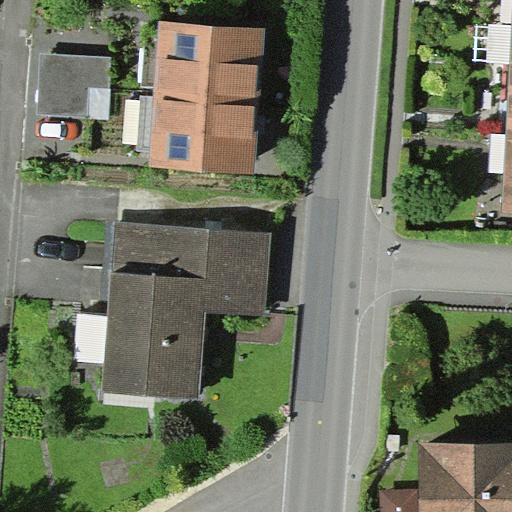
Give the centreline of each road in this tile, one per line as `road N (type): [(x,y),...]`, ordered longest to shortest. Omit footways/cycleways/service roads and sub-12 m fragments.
road 1 (secondary): [(335,261),(358,0)]
road 2 (secondary): [(316,511),(335,261)]
road 3 (residential): [(16,0),(0,195)]
road 4 (residential): [(335,261),(511,269)]
